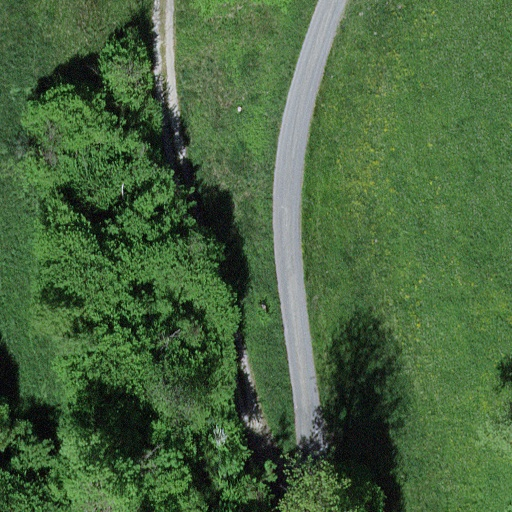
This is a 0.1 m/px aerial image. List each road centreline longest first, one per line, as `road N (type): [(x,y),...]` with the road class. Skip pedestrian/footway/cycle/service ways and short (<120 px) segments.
road 1 (track): [(320,511),(300,230),(308,121),(345,0)]
road 2 (track): [(317,467),(275,453),(179,132),(172,0)]
